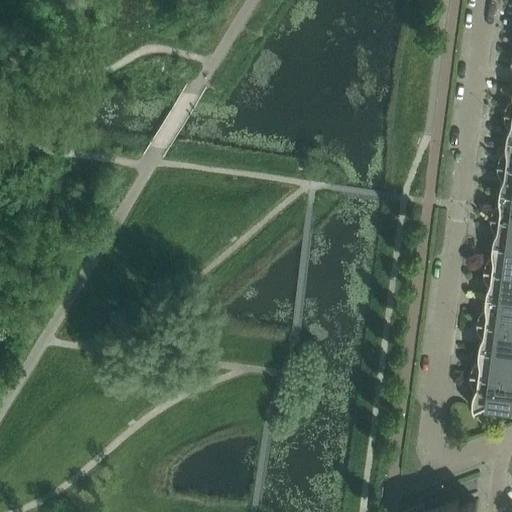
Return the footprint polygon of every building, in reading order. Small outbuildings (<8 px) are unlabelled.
[(511,138),(507,137),(506,140),(506,144),(506,146),(507,148),(507,149),(507,151),(507,153),(507,157),(507,158),(510,159),(509,164),(498,162),(498,163),(511,164),(511,138)] [(511,164),(498,163),(509,165),(508,170),(505,169),(505,171),(504,175),(504,176),(502,181),(501,182),(501,184),(500,187),(500,190),(511,191),(511,164)] [(511,191),(500,190),(500,193),(499,196),(500,198),(500,204),(500,206),(500,207),(500,211),(503,211),(502,216),(492,215),(491,215),(509,218),(511,217),(511,191)] [(511,217),(509,218),(491,215),(491,216),(502,217),(501,222),(499,222),(498,223),(498,225),(498,227),(497,229),(495,233),(495,234),(494,236),(494,237),(493,242),(506,244),(511,244),(511,217)] [(511,244),(506,244),(493,242),(493,247),(493,249),(493,251),(493,252),(493,254),(493,263),(496,264),(495,268),(484,267),(484,268),(503,270),(511,271),(511,244)] [(511,271),(503,270),(484,268),(495,269),(495,274),(492,274),(491,278),(491,279),(490,281),(488,286),(487,288),(487,291),(486,294),(499,296),(511,297),(511,271)] [(511,297),(499,296),(486,294),(486,299),(486,301),(486,303),(486,305),(486,307),(487,310),(487,312),(486,315),(489,316),(489,320),(479,319),(478,319),(478,320),(496,322),(511,324),(511,297)] [(511,324),(496,322),(478,320),(478,321),(488,322),(488,327),(485,326),(485,328),(484,330),(484,332),(483,333),(481,338),(481,340),(480,342),(480,344),(479,347),(492,348),(511,351),(511,324)] [(511,377),(511,351),(492,348),(479,347),(479,350),(479,353),(479,357),(480,359),(480,361),(480,362),(480,364),(480,368),(482,368),(482,373),(471,371),(471,372),(489,375),(510,377),(511,377)] [(511,377),(510,377),(489,375),(471,372),(471,373),(482,374),(481,379),(478,379),(478,380),(477,384),(476,387),(474,391),(473,395),(473,399),(473,404),(474,408),(485,403),(488,402),(506,404),(511,405),(511,377)] [(475,511),(477,499),(456,507),(458,498),(424,510),(425,502),(403,510),(403,511),(475,511)]
